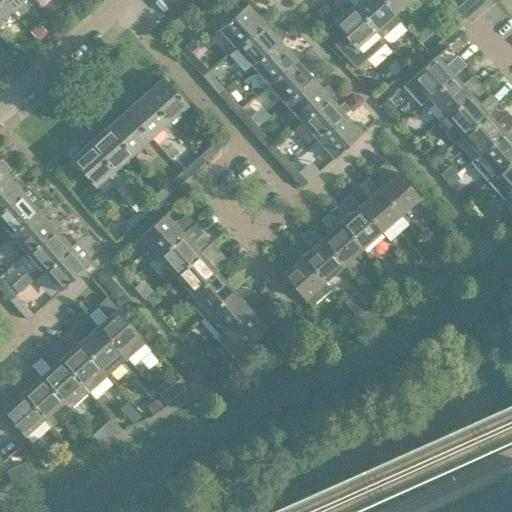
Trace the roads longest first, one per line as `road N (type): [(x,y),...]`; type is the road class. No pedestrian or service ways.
road 1 (residential): [(242,146),(119,12)]
road 2 (residential): [(0,110),(119,12)]
road 3 (residential): [(252,246),(199,184),(242,146)]
